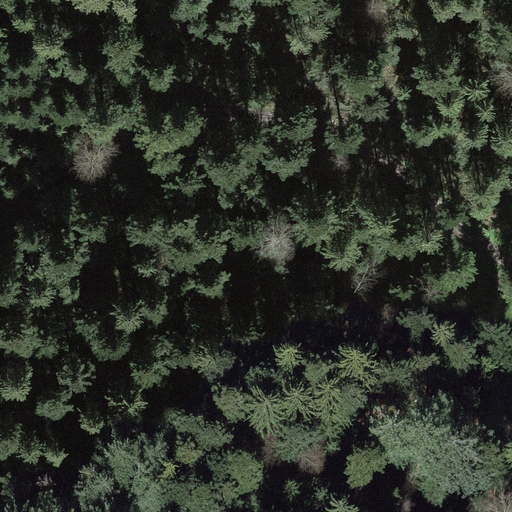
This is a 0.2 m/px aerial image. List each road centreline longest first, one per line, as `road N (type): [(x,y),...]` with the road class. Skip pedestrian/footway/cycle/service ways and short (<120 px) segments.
road 1 (track): [(0,222),(192,119),(245,118),(313,129),(361,148),(511,263)]
road 2 (track): [(245,118),(365,105),(511,115)]
road 3 (track): [(35,0),(77,42),(126,70),(194,88),(221,118)]
